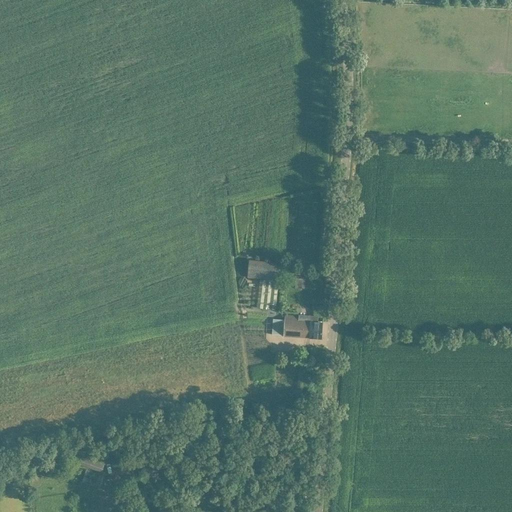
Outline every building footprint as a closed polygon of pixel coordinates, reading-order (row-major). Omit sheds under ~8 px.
[(280,264),(249,260),(248,277),(279,280),(280,264)] [(312,281),(304,281),(304,288),(312,289),(312,281)] [(272,335),(322,338),(323,322),(318,321),(318,316),(299,314),(299,316),(285,315),(284,319),(273,319),(272,335)] [(79,464),(103,473),(106,462),(83,454),(79,464)] [(89,483),(104,488),(108,475),(93,470),(89,483)] [(72,511),(77,511),(87,506),(85,502),(71,510),(72,511)] [(103,511),(102,502),(101,503),(91,504),(92,511),(103,511)]
